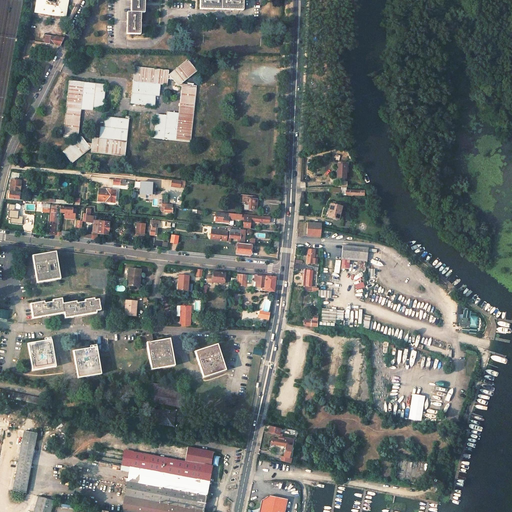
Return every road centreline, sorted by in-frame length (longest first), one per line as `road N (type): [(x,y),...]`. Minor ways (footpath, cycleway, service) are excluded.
road 1 (residential): [(283,270),(0,237)]
road 2 (primary): [(298,0),(283,270)]
road 3 (primary): [(283,270),(237,511)]
road 4 (tertiary): [(86,0),(0,189)]
